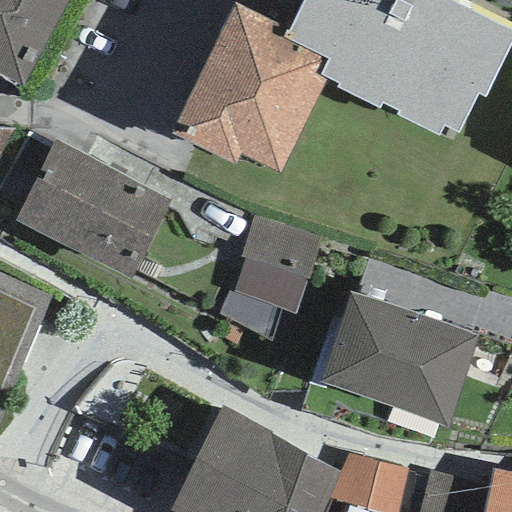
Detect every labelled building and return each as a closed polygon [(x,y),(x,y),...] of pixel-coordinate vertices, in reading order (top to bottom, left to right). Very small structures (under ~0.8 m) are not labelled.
[(0,0),(0,74),(21,85),(66,0),(0,0)] [(303,0),(288,32),(285,31),(282,38),(327,60),(320,75),(326,78),(338,84),(336,89),(378,109),(381,103),(398,112),(397,116),(438,136),(442,128),(457,135),(477,95),(484,98),(511,41),(511,30),(450,0),(303,0)] [(233,4),(170,134),(234,165),(240,154),(279,173),(326,78),(320,75),(327,60),(282,38),(285,31),(233,4)] [(0,157),(12,130),(0,129),(0,157)] [(130,280),(171,201),(57,142),(16,221),(130,280)] [(319,238),(252,217),(239,257),(244,259),(233,292),(281,310),(293,314),(305,279),(307,280),(319,238)] [(0,413),(49,296),(0,276),(0,413)] [(271,343),(281,310),(233,292),(228,290),(218,315),(271,343)] [(477,336),(350,292),(319,383),(446,428),(477,336)] [(222,408),(169,511),(320,511),(326,499),(337,475),(222,408)] [(404,511),(415,474),(347,454),(337,475),(326,499),(383,511),(404,511)] [(480,511),(511,511),(511,473),(493,469),(487,486),(480,511)] [(480,511),(487,486),(429,472),(419,511),(480,511)]
